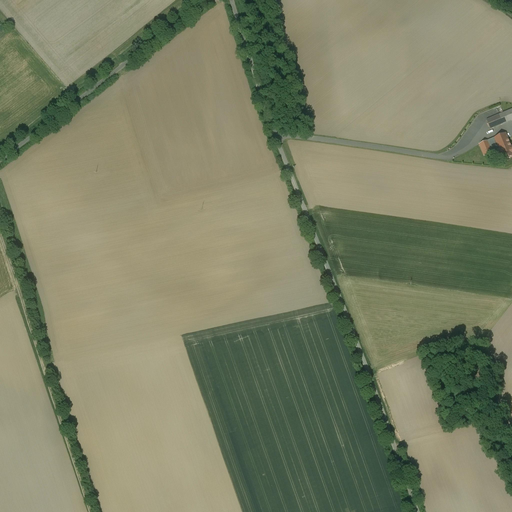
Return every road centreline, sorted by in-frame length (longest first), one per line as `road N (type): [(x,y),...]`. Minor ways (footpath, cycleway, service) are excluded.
road 1 (unclassified): [(231,0),(269,124),(358,338),(418,511)]
road 2 (track): [(91,511),(0,234)]
road 3 (unclassified): [(0,160),(205,0)]
